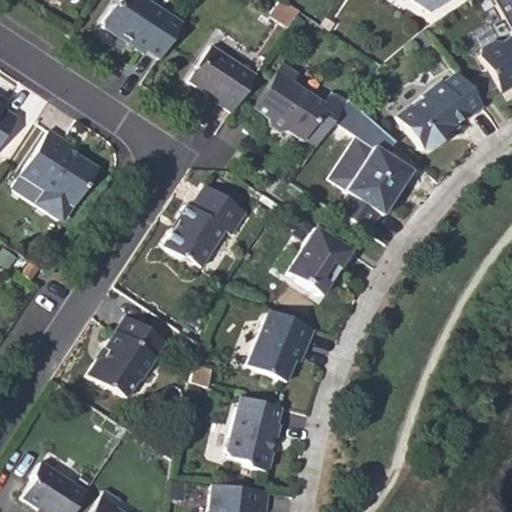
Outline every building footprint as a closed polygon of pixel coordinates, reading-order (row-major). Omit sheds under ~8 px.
[(139,50),(152,59),(175,23),(141,0),(112,0),(111,2),(110,0),(95,24),(109,33),(114,32),(123,38),(122,42),(137,53),(139,50)] [(404,0),(422,13),(438,0),(404,0)] [(293,11),(278,1),(267,18),(282,28),(293,11)] [(511,33),(511,32),(511,8),(501,15),(511,33)] [(492,93),(511,81),(511,32),(511,33),(496,42),(488,39),(473,47),(472,59),(492,93)] [(210,105),(224,114),(249,77),(205,47),(183,79),(213,99),(210,105)] [(293,75),(276,64),(247,108),(262,118),(260,126),(271,133),(280,130),(296,140),(297,138),(310,146),(330,115),(336,106),(321,96),(315,104),(287,85),(293,75)] [(460,119),(475,106),(450,73),(434,86),(431,83),(415,97),(416,100),(405,108),(402,106),(388,118),(412,148),(417,149),(421,148),(424,147),(426,145),(429,142),(431,138),(432,134),(457,115),(460,119)] [(327,94),(321,96),(336,106),(338,102),(327,94)] [(0,131),(8,119),(0,112),(0,131)] [(68,144),(44,128),(9,183),(10,190),(54,219),(61,217),(94,166),(79,156),(78,158),(65,150),(68,144)] [(367,148),(351,137),(322,179),(339,191),(338,192),(342,195),(331,212),(362,233),(374,216),(377,218),(407,173),(369,146),(367,148)] [(172,216),(155,242),(175,256),(177,253),(194,265),(219,227),(225,231),(239,211),(196,182),(182,201),(178,199),(169,213),(172,216)] [(278,270),(313,294),(332,266),(335,268),(347,250),(308,225),(278,270)] [(25,279),(33,266),(25,260),(16,273),(25,279)] [(240,362),(280,379),(289,355),(295,340),(303,343),(309,326),(262,307),(240,362)] [(118,315),(97,347),(102,351),(96,360),(90,358),(79,375),(100,389),(108,389),(119,397),(131,379),(133,380),(159,341),(118,315)] [(289,355),(296,357),(303,343),(295,340),(289,355)] [(90,358),(96,360),(102,351),(97,347),(90,358)] [(187,368),(184,381),(201,385),(205,368),(188,364),(187,368)] [(248,465),(261,468),(273,424),(271,423),(276,404),(236,393),(219,455),(238,459),(248,465)] [(42,511),(64,511),(86,479),(39,448),(30,461),(32,470),(18,490),(45,509),(42,511)] [(177,493),(179,476),(165,475),(164,492),(177,493)] [(263,508),(265,488),(209,480),(205,508),(201,511),(253,511),(254,508),(259,508),(263,508)] [(102,511),(106,505),(92,495),(79,511),(102,511)]
